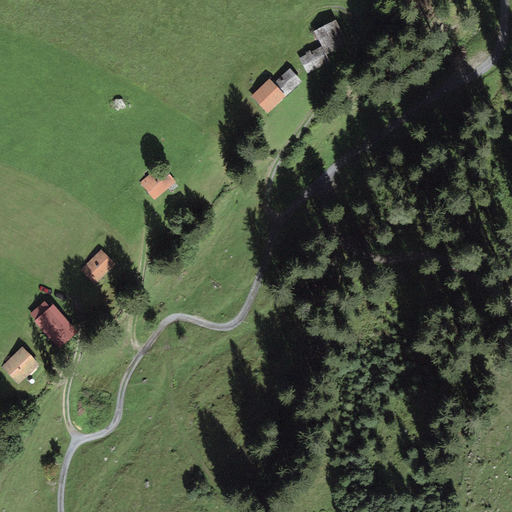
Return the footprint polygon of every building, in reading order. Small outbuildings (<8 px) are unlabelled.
[(349,43),(336,20),(315,32),(328,55),(349,43)] [(329,62),(321,46),(311,52),(310,50),(305,52),(306,54),(299,58),(307,74),(329,62)] [(302,81),(289,68),(275,81),(273,80),(272,81),(269,78),(250,96),(267,114),(302,81)] [(156,176),(153,172),(140,183),(154,200),(176,182),(165,169),(156,176)] [(115,264),(101,250),(81,270),(95,284),(115,264)] [(78,332),(54,304),(50,307),(45,301),(30,314),(35,320),(34,321),(59,349),(78,332)] [(40,365),(22,347),(1,367),(18,385),(40,365)]
